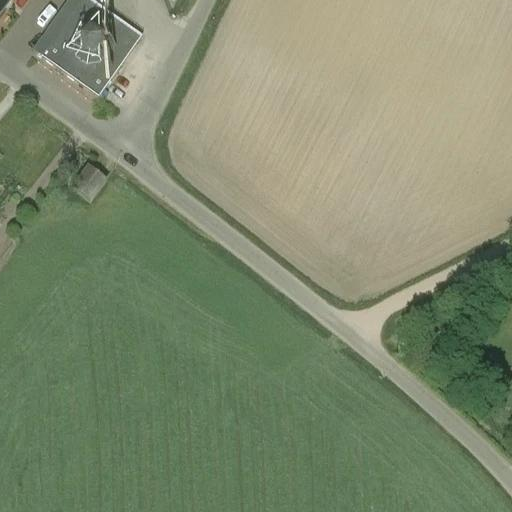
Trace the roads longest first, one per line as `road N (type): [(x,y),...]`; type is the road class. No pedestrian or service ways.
road 1 (unclassified): [(511,482),(127,154)]
road 2 (track): [(344,333),(511,245)]
road 3 (unclassified): [(127,154),(207,0)]
road 4 (unclassified): [(127,154),(0,59)]
